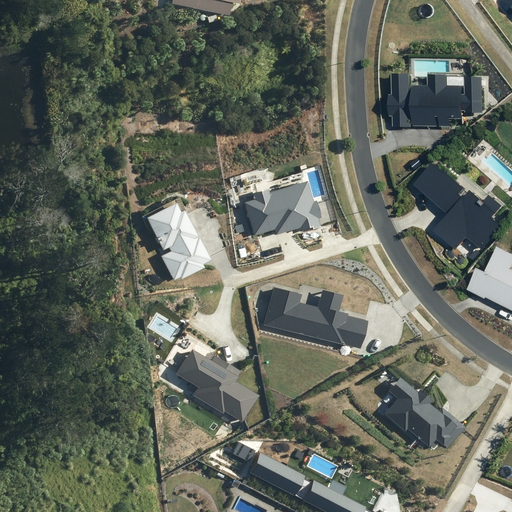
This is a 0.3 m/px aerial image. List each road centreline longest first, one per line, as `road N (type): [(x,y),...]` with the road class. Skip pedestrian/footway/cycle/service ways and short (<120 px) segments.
road 1 (residential): [(511,365),(403,275),(375,231),(352,143),(348,75),(364,0)]
road 2 (residential): [(511,391),(445,511)]
